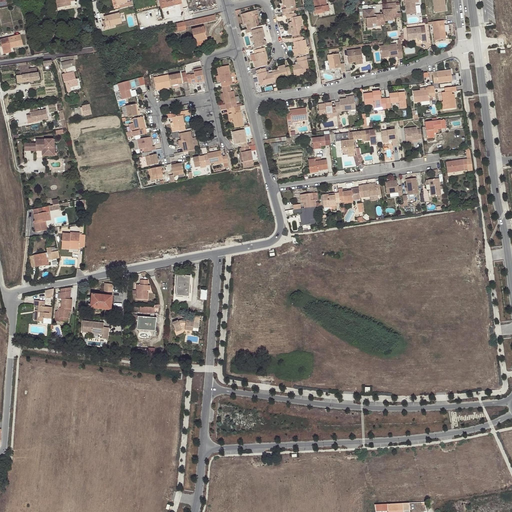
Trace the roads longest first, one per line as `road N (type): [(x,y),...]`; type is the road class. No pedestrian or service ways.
road 1 (residential): [(202,449),(409,439),(511,414)]
road 2 (residential): [(510,401),(361,407),(207,390)]
road 3 (unclassified): [(253,102),(386,76),(477,43)]
road 4 (residential): [(4,294),(218,252)]
road 5 (residential): [(432,162),(271,188)]
road 6 (residential): [(0,453),(12,321),(4,294)]
road 7 (residential): [(207,390),(218,252)]
road 8 (residential): [(511,289),(491,161)]
